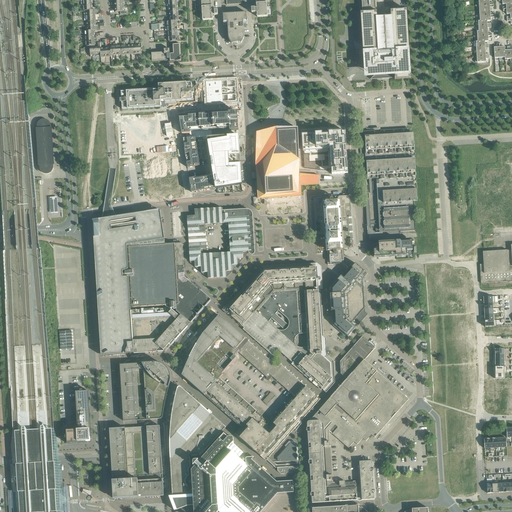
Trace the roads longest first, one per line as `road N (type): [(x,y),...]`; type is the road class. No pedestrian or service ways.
road 1 (residential): [(439,139),(443,258),(371,267)]
road 2 (unclassified): [(84,236),(95,420)]
road 3 (tertiary): [(350,98),(360,250),(371,267)]
road 4 (secondary): [(511,103),(443,101),(434,83),(427,0)]
road 5 (unclassified): [(106,218),(107,81)]
road 6 (secondary): [(71,228),(63,94)]
road 7 (secondary): [(54,95),(66,224)]
road 8 (tertiary): [(419,403),(381,447),(382,497),(392,511)]
road 9 (secondary): [(414,0),(419,88),(439,116)]
